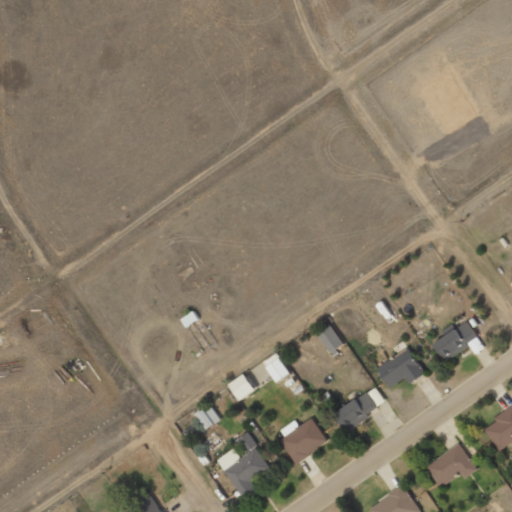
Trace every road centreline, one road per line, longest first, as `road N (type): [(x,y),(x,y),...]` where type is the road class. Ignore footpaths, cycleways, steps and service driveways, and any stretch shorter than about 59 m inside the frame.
road 1 (residential): [(34,511),(148,415),(511,164)]
road 2 (residential): [(221,511),(0,221)]
road 3 (residential): [(295,511),(511,363)]
road 4 (residential): [(0,94),(127,0)]
road 5 (residential): [(511,332),(407,243)]
